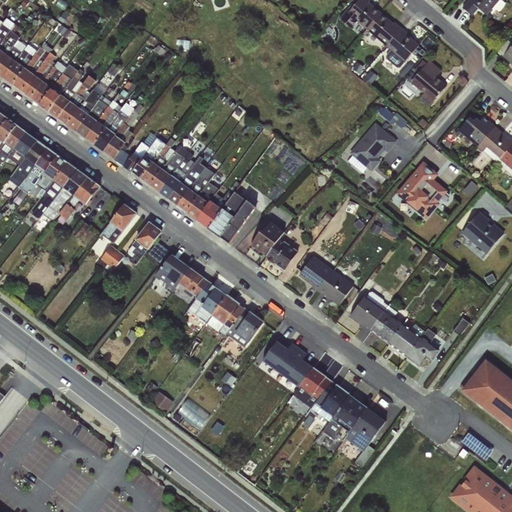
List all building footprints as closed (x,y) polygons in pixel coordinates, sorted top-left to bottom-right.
[(367,29),(393,49),(388,55),(406,69),(424,45),(430,50),(436,41),(430,36),(425,42),(369,0),(360,0),(345,20),(363,34),(367,29)] [(471,0),(464,9),(473,17),(479,11),(488,19),(490,17),(495,21),(509,5),(504,0),(471,0)] [(511,47),(503,59),(511,65),(511,47)] [(413,80),(411,82),(426,91),(421,99),(433,107),(449,82),(439,76),(444,68),(430,59),(415,82),(413,80)] [(93,76),(87,83),(92,88),(98,80),(93,76)] [(511,170),(511,137),(476,108),(470,114),(472,116),(462,128),(481,143),(480,144),(511,170)] [(7,119),(0,127),(0,147),(17,126),(7,119)] [(373,173),(400,140),(378,122),(348,159),(363,171),(366,167),(373,173)] [(0,161),(4,163),(25,132),(17,126),(0,147),(0,161)] [(25,132),(4,163),(17,168),(37,141),(25,132)] [(141,180),(166,145),(156,138),(149,148),(142,142),(124,167),(141,180)] [(166,145),(141,180),(150,186),(175,151),(171,148),(176,142),(171,138),(166,145)] [(37,141),(17,168),(9,178),(16,182),(19,179),(23,181),(48,149),(37,141)] [(175,151),(150,186),(159,193),(188,152),(179,146),(175,151)] [(48,149),(23,181),(21,185),(25,189),(29,185),(33,188),(57,156),(48,149)] [(188,152),(159,193),(168,200),(193,165),(189,162),(193,156),(188,152)] [(57,156),(33,188),(31,193),(39,199),(42,196),(67,163),(57,156)] [(426,160),(393,197),(408,211),(414,205),(428,218),(452,191),(437,178),(442,174),(426,160)] [(67,163),(42,196),(44,198),(32,214),(39,219),(43,215),(76,170),(67,163)] [(193,165),(168,200),(177,206),(202,171),(193,165)] [(202,171),(177,206),(187,213),(214,174),(205,167),(202,171)] [(76,170),(43,215),(53,222),(59,215),(87,178),(76,170)] [(214,174),(187,213),(197,221),(216,194),(218,190),(214,187),(222,176),(217,171),(214,174)] [(87,178),(59,215),(66,220),(75,210),(73,208),(79,200),(86,206),(100,187),(87,178)] [(227,202),(208,229),(229,244),(255,208),(235,193),(241,185),(235,181),(230,189),(234,193),(227,202)] [(216,194),(197,221),(208,229),(227,202),(216,194)] [(103,232),(115,243),(141,213),(128,202),(103,232)] [(480,211),(459,239),(487,259),(507,231),(480,211)] [(151,250),(166,231),(152,221),(138,239),(151,250)] [(266,257),(280,238),(284,232),(270,222),(252,246),(266,257)] [(280,238),(266,257),(266,258),(285,272),(299,252),(280,238)] [(162,259),(170,250),(160,242),(153,252),(162,259)] [(103,258),(116,269),(127,255),(113,245),(103,258)] [(158,279),(177,294),(195,269),(176,254),(158,279)] [(317,293),(333,271),(314,257),(299,277),(312,287),(312,289),(317,293)] [(333,271),(317,293),(343,312),(359,291),(333,271)] [(371,331),(385,311),(364,296),(350,316),(371,331)] [(385,311),(371,331),(389,345),(404,324),(394,317),(397,313),(389,306),(385,311)] [(248,347),(268,322),(254,311),(238,331),(233,327),(229,333),(248,347)] [(404,324),(389,345),(407,358),(425,332),(415,325),(411,329),(404,324)] [(425,332),(407,358),(420,368),(426,359),(431,362),(440,350),(430,343),(436,335),(428,329),(425,332)] [(280,375),(300,349),(293,344),(288,350),(277,342),(263,362),(280,375)] [(300,349),(280,375),(298,388),(314,367),(306,361),(309,356),(300,349)] [(511,383),(486,364),(462,394),(511,431),(511,383)] [(317,413),(336,384),(314,367),(298,388),(296,391),(313,404),(311,409),(317,413)] [(336,384),(317,413),(330,422),(333,418),(350,394),(336,384)] [(162,391),(154,400),(169,412),(176,403),(162,391)] [(347,436),(367,408),(350,394),(333,418),(335,420),(324,435),(335,443),(343,433),(347,436)] [(204,428),(213,414),(190,398),(180,412),(204,428)] [(367,408),(347,436),(345,439),(363,452),(386,422),(367,408)] [(511,511),(511,499),(476,471),(456,497),(475,511),(511,511)]
